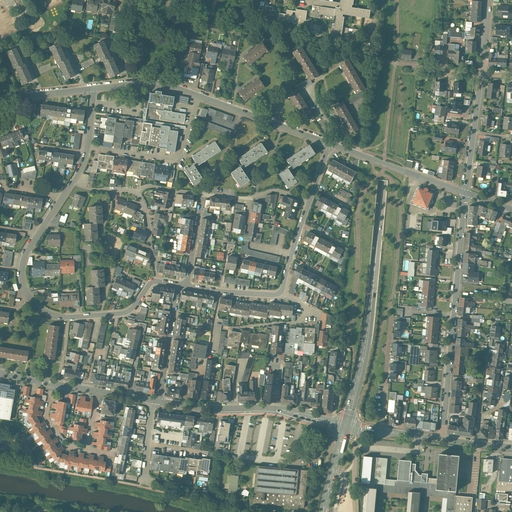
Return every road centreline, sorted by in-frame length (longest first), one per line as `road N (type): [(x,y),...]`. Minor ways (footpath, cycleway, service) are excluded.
road 1 (primary): [(408,0),(366,340),(345,425)]
road 2 (residential): [(71,183),(22,258),(29,298),(59,316),(122,312),(155,281)]
road 3 (residential): [(464,195),(441,439)]
road 4 (tertiary): [(160,402),(279,409),(345,425)]
road 5 (residential): [(87,147),(177,161),(199,96)]
road 6 (residential): [(330,144),(464,195)]
road 7 (residential): [(199,96),(330,144)]
road 8 (residential): [(482,72),(464,195)]
